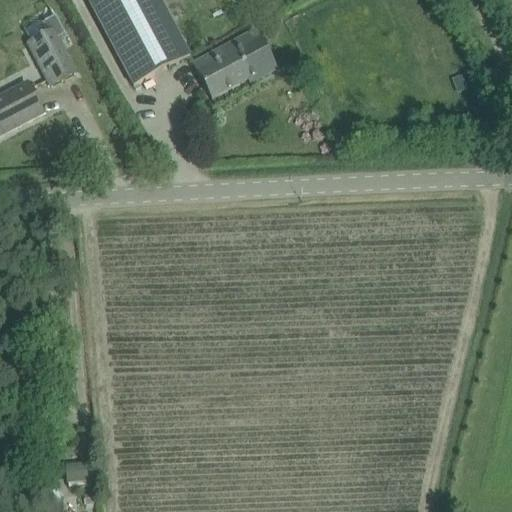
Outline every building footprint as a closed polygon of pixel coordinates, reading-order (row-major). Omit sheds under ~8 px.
[(85,0),(133,89),(189,59),(157,0),(85,0)] [(28,45),(52,89),(76,76),(52,31),(28,45)] [(207,59),(192,67),(211,103),(248,83),(250,88),(276,74),(259,42),(212,68),(207,59)] [(462,81),(450,85),(455,97),(466,93),(462,81)] [(0,99),(0,136),(17,128),(18,130),(43,117),(26,86),(0,99)] [(74,491),(100,490),(99,471),(73,473),(74,491)] [(63,511),(62,492),(44,493),(44,511),(63,511)]
